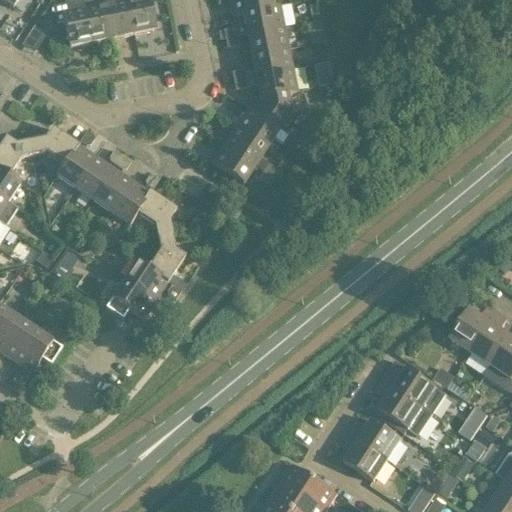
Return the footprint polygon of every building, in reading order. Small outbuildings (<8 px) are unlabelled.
[(0,0),(0,2),(12,11),(19,0),(0,0)] [(90,46),(80,0),(62,0),(63,5),(51,7),(55,24),(62,23),(68,51),(90,46)] [(80,0),(90,46),(111,42),(104,6),(103,0),(80,0)] [(111,42),(133,38),(125,0),(115,0),(117,4),(104,6),(111,42)] [(125,0),(133,38),(155,33),(148,0),(125,0)] [(265,0),(227,0),(232,19),(242,18),(242,16),(268,11),(268,10),(265,0)] [(244,29),(235,30),(237,39),(246,38),(283,30),(278,8),(268,10),(268,11),(242,16),(242,18),(244,29)] [(308,9),(311,22),(317,21),(314,8),(308,9)] [(43,16),(39,21),(32,31),(44,39),(50,29),(48,20),(43,16)] [(223,33),(224,42),(237,39),(235,30),(223,33)] [(287,52),(283,30),(246,38),(250,59),(287,52)] [(321,38),(308,40),(309,48),(322,46),(321,38)] [(239,48),(237,39),(224,42),(226,51),(239,48)] [(291,73),(287,52),(250,59),(255,80),(291,73)] [(231,75),(233,84),(246,82),(244,73),(231,75)] [(255,80),(259,101),(285,96),(286,97),(296,95),(291,73),(255,80)] [(248,91),(246,82),(233,84),(235,93),(248,91)] [(285,96),(259,101),(261,110),(256,117),(256,118),(278,133),(289,116),(286,97),(285,96)] [(266,151),(278,133),(256,118),(256,117),(248,111),(235,130),(266,151)] [(254,169),(266,151),(235,130),(223,148),(254,169)] [(302,138),(291,131),(286,138),(296,145),(302,138)] [(44,142),(30,145),(33,159),(45,156),(63,168),(76,148),(51,132),(44,142)] [(86,135),(79,145),(86,149),(89,148),(94,141),(86,135)] [(292,153),(296,145),(286,138),(281,146),(292,153)] [(33,159),(30,145),(15,148),(5,141),(0,148),(0,173),(8,179),(20,162),(33,159)] [(95,161),(76,148),(63,168),(55,179),(74,192),(95,161)] [(242,188),(254,169),(223,148),(211,167),(242,188)] [(115,169),(122,159),(113,153),(108,161),(109,164),(115,169)] [(122,159),(115,169),(122,173),(126,172),(130,165),(122,159)] [(92,204),(113,172),(95,161),(74,192),(92,204)] [(273,170),(278,173),(284,177),(290,167),(280,161),(273,170)] [(262,174),(273,182),(278,173),(273,170),(267,166),(262,174)] [(110,216),(131,184),(113,172),(92,204),(110,216)] [(20,186),(8,179),(0,173),(0,200),(7,205),(20,186)] [(273,182),(262,174),(257,182),(268,189),(273,182)] [(149,177),(144,185),(145,188),(152,193),(158,183),(149,177)] [(129,228),(137,217),(150,197),(131,184),(110,216),(129,228)] [(154,229),(157,241),(171,238),(168,223),(175,213),(150,197),(137,217),(154,229)] [(0,200),(0,226),(4,230),(16,212),(7,205),(0,200)] [(211,213),(201,206),(197,213),(207,220),(211,213)] [(159,254),(148,271),(167,285),(171,287),(171,288),(181,294),(186,286),(172,277),(184,260),(174,253),(171,238),(157,241),(157,243),(159,254)] [(59,265),(70,272),(76,263),(65,255),(59,265)] [(504,276),(511,269),(511,266),(508,262),(499,270),(504,276)] [(136,264),(124,283),(155,304),(167,285),(148,271),(136,264)] [(124,283),(105,311),(121,323),(128,313),(142,322),(155,304),(124,283)] [(167,298),(175,303),(181,294),(171,288),(167,294),(167,298)] [(0,310),(0,342),(15,320),(0,310)] [(449,343),(471,358),(498,316),(488,310),(481,321),(469,313),(449,343)] [(507,323),(498,316),(471,358),(490,370),(491,371),(511,341),(500,334),(507,323)] [(15,320),(0,342),(0,355),(12,364),(33,332),(15,320)] [(33,332),(12,364),(31,376),(40,362),(50,368),(61,351),(33,332)] [(490,370),(484,380),(505,393),(511,384),(511,385),(511,384),(511,341),(491,371),(490,370)] [(382,386),(422,413),(432,419),(445,398),(395,365),(382,386)] [(453,380),(440,371),(433,381),(447,390),(453,380)] [(17,376),(12,384),(21,389),(27,380),(21,375),(17,376)] [(432,419),(422,413),(382,386),(375,396),(386,403),(378,414),(418,440),(432,419)] [(462,389),(458,395),(467,401),(473,393),(464,387),(462,389)] [(475,411),(470,419),(482,427),(487,419),(475,411)] [(493,433),(500,422),(493,417),(486,428),(493,433)] [(347,438),(388,464),(402,444),(372,424),(365,435),(354,428),(347,438)] [(482,430),(475,440),(488,449),(495,439),(482,430)] [(374,486),(388,464),(347,438),(341,448),(351,455),(344,466),(374,486)] [(511,457),(510,456),(496,478),(507,485),(511,488),(511,457)] [(322,511),(325,511),(336,497),(293,469),(282,485),(322,511)] [(271,501),(287,511),(322,511),(282,485),(271,501)] [(511,511),(511,488),(507,485),(493,506),(502,511),(511,511)] [(447,502),(450,498),(441,493),(439,497),(447,502)] [(264,511),(287,511),(271,501),(264,511)]
